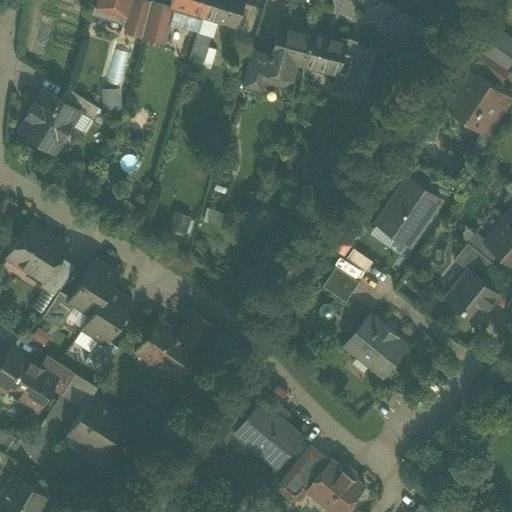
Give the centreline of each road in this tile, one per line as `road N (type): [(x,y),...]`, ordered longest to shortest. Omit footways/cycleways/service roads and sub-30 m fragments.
road 1 (residential): [(0,175),(229,322)]
road 2 (residential): [(376,463),(265,357)]
road 3 (residential): [(472,361),(376,463)]
